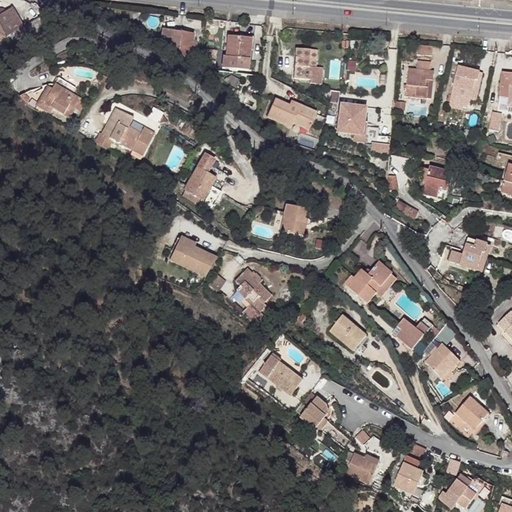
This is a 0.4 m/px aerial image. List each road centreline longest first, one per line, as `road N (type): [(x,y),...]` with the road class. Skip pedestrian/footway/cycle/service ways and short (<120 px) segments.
road 1 (residential): [(511,412),(471,328),(326,167),(234,126),(176,77),(45,0)]
road 2 (residential): [(511,470),(315,386)]
road 3 (secondary): [(301,9),(511,28)]
road 4 (secondary): [(511,17),(391,6)]
